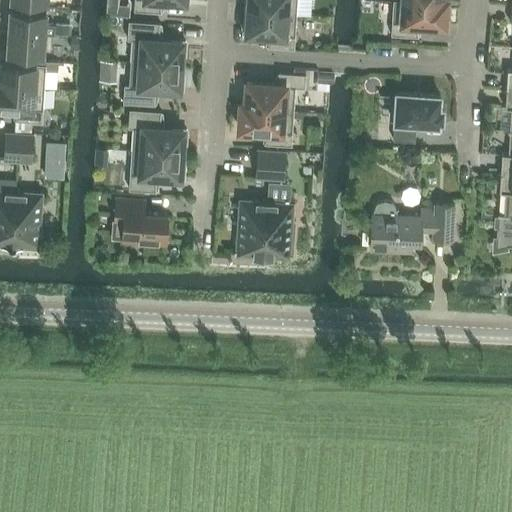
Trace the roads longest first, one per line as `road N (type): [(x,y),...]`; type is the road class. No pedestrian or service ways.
road 1 (unclassified): [(0,313),(511,333)]
road 2 (residential): [(469,69),(219,53)]
road 3 (residential): [(205,250),(219,53)]
